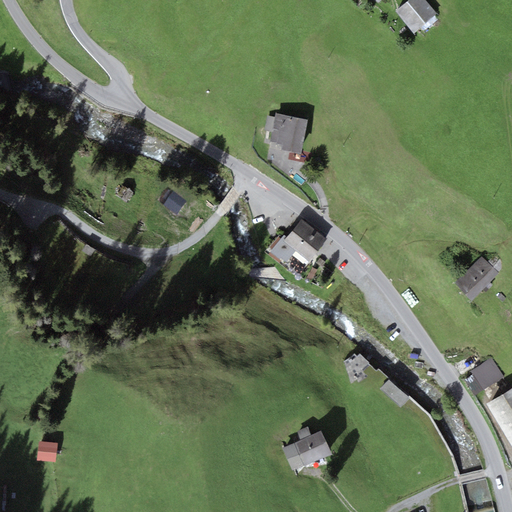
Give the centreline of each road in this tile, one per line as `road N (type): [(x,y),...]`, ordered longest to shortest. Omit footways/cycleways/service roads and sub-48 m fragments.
road 1 (tertiary): [(120,97),(299,204),(347,243),(460,393),(508,511)]
road 2 (track): [(0,195),(58,211),(129,255),(170,258),(235,189),(257,180)]
road 3 (tertiary): [(9,0),(69,72),(101,96),(120,97)]
